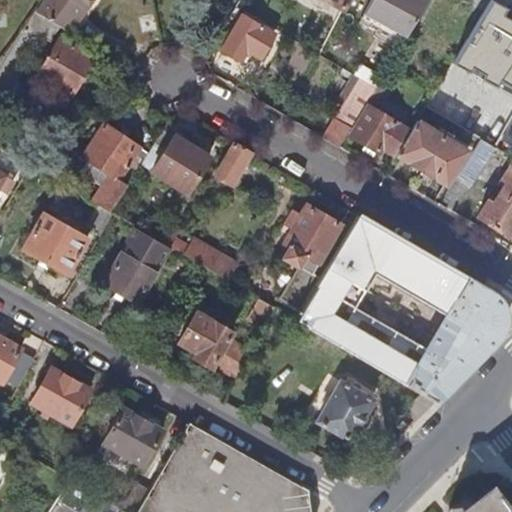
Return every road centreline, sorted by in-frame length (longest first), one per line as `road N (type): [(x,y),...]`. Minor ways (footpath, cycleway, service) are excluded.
road 1 (residential): [(0,293),(373,510)]
road 2 (residential): [(511,276),(172,78)]
road 3 (primary): [(373,510),(479,398)]
